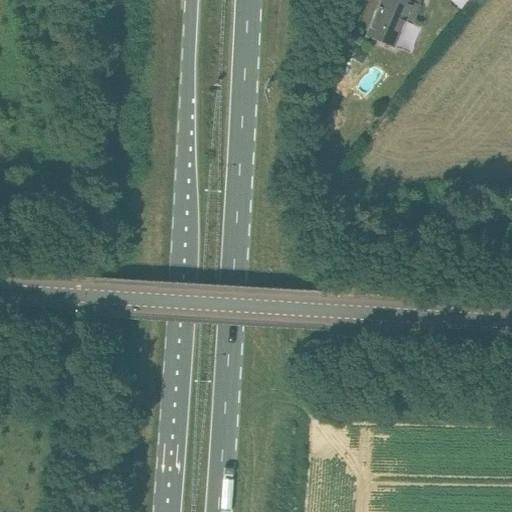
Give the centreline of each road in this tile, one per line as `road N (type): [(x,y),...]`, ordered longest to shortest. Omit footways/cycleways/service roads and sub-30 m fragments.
road 1 (primary): [(213,511),(245,0)]
road 2 (unclassified): [(511,321),(0,289)]
road 3 (primary): [(189,0),(159,511)]
